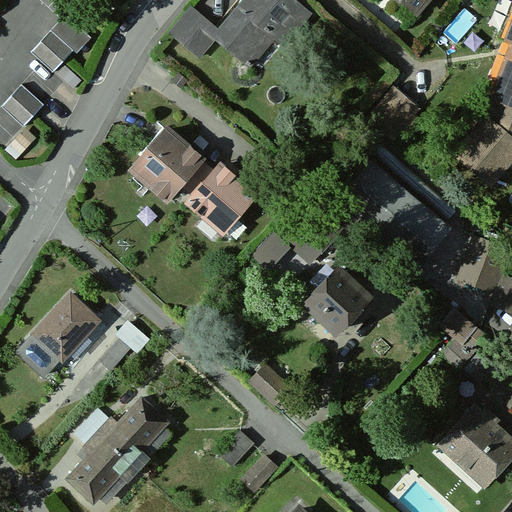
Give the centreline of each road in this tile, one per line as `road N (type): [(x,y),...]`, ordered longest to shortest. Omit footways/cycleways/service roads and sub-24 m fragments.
road 1 (residential): [(369,511),(41,206)]
road 2 (residential): [(41,206),(167,0)]
